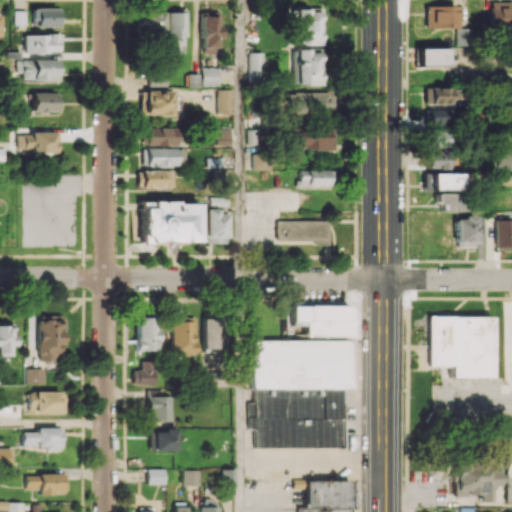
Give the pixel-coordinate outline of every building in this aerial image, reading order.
[(511,1),(489,1),(489,28),(511,28),(511,1)] [(424,28),(454,28),(455,6),(424,5),(424,28)] [(30,8),(31,27),(60,26),(59,7),(30,8)] [(321,44),(322,8),(295,8),(294,44),(321,44)] [(24,11),(13,10),(13,24),(24,24),(24,11)] [(185,12),(168,11),(166,52),(184,52),(185,12)] [(161,12),(137,12),(137,36),(162,35),(161,12)] [(218,13),(199,13),(200,54),(214,54),(214,39),(219,38),(218,13)] [(455,46),(469,46),(469,29),(456,29),(455,46)] [(59,52),(59,34),(23,34),(22,52),(59,52)] [(450,47),(416,48),(416,65),(450,64),(450,47)] [(511,67),(511,48),(502,48),(502,68),(511,67)] [(296,50),(295,84),(319,85),(320,50),(296,50)] [(248,81),(262,81),(262,52),(247,52),(248,81)] [(58,80),(58,60),(17,59),(16,79),(58,80)] [(217,67),(200,68),(200,86),(218,85),(217,67)] [(198,74),(186,74),(187,87),(199,87),(198,74)] [(165,85),(165,77),(148,76),(147,84),(165,85)] [(423,104),(449,104),(449,99),(456,98),(456,87),(423,87),(423,104)] [(215,113),(232,113),(233,89),(216,89),(215,113)] [(170,115),(171,90),(141,90),(140,115),(170,115)] [(58,93),(31,92),(30,112),(58,112),(58,93)] [(297,113),(332,113),(332,92),(297,92),(297,113)] [(452,109),(426,109),(426,126),(452,126),(452,109)] [(141,145),(175,145),(175,127),(141,128),(141,145)] [(297,148),(332,149),(332,128),(297,127),(297,148)] [(229,145),(229,129),(215,129),(214,145),(229,145)] [(448,129),(425,130),(426,148),(448,147),(448,129)] [(15,133),(15,152),(57,151),(57,132),(15,133)] [(184,148),(143,147),(142,165),(183,166),(184,148)] [(426,169),(447,170),(448,151),(427,150),(426,169)] [(511,167),(511,150),(498,150),(498,167),(511,167)] [(268,169),(268,152),(250,152),(250,170),(268,169)] [(136,170),(137,188),(171,187),(171,169),(136,170)] [(296,186),(333,186),(333,170),(297,169),(296,186)] [(459,173),(422,173),(422,190),(459,189),(459,173)] [(459,194),(436,193),(435,210),(459,211),(459,194)] [(196,242),(196,202),(140,202),(139,242),(196,242)] [(204,243),(226,243),(226,213),(217,213),(217,208),(204,209),(204,243)] [(474,247),(475,217),(455,217),(455,247),(474,247)] [(326,221),(275,220),(275,242),(326,242),(326,221)] [(291,306),(291,325),(303,324),(304,337),(348,336),(348,305),(291,306)] [(36,360),(60,361),(62,316),(38,315),(36,360)] [(489,316),(426,316),(426,365),(450,365),(450,377),(489,377),(489,316)] [(135,350),(157,350),(156,317),(134,317),(135,350)] [(169,356),(192,357),(193,319),(171,318),(169,356)] [(200,318),(201,352),(217,351),(216,318),(200,318)] [(14,346),(13,321),(0,321),(0,367),(9,367),(8,346),(14,346)] [(348,340),(249,340),(249,388),(253,388),(253,406),(247,406),(247,429),(253,429),(253,447),(338,447),(338,388),(348,388),(348,340)] [(131,369),(131,384),(153,384),(154,361),(140,361),(140,370),(131,369)] [(42,384),(42,368),(24,368),(24,384),(42,384)] [(170,396),(161,396),(161,390),(147,389),(146,420),(169,421),(170,396)] [(64,412),(64,392),(27,392),(27,412),(64,412)] [(20,431),(20,447),(61,447),(61,428),(34,427),(34,432),(20,431)] [(147,430),(147,450),(175,451),(176,430),(147,430)] [(0,466),(11,466),(10,448),(0,447),(0,466)] [(511,452),(503,452),(502,502),(511,502),(511,452)] [(498,485),(497,463),(452,464),(453,496),(475,495),(476,501),(487,501),(487,486),(498,485)] [(145,484),(163,484),(163,469),(145,468),(145,484)] [(234,486),(233,469),(220,469),(220,487),(234,486)] [(182,485),(198,485),(198,470),(182,470),(182,485)] [(65,494),(64,474),(23,475),(24,489),(38,489),(38,494),(65,494)] [(348,511),(349,480),(291,480),(291,490),(303,491),(302,507),(296,507),(295,511),(348,511)] [(198,511),(216,511),(216,498),(199,499),(198,511)] [(21,511),(21,501),(0,501),(0,511),(21,511)] [(184,502),(172,502),(172,511),(184,511),(184,502)]
